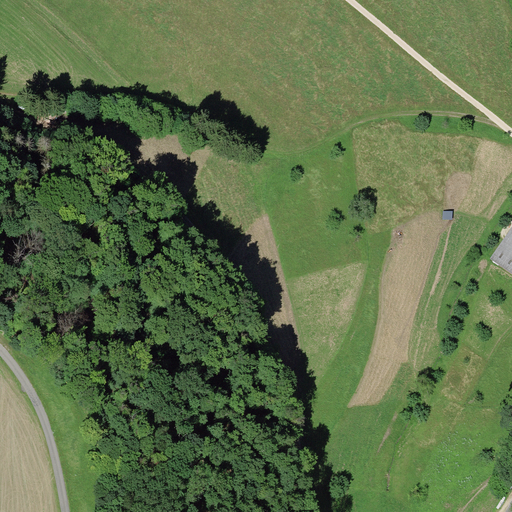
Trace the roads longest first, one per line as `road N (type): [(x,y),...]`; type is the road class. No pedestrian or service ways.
road 1 (track): [(309,511),(285,393),(250,315),(166,193),(122,157),(0,106)]
road 2 (track): [(503,124),(395,114),(296,153),(268,153)]
road 3 (track): [(511,132),(349,0)]
road 4 (track): [(67,511),(39,405),(0,346)]
